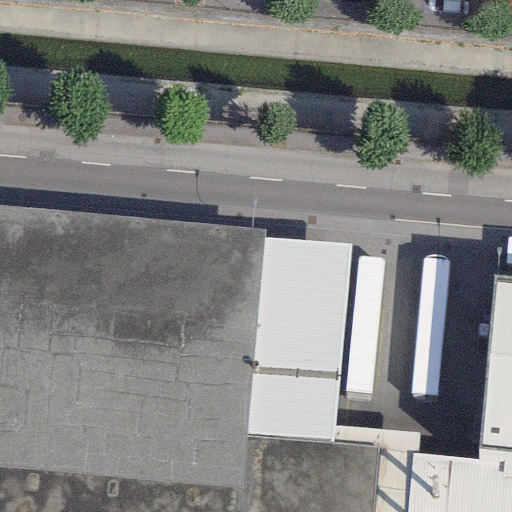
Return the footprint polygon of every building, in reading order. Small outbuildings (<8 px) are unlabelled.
[(264,233),(0,210),(0,477),(241,499),(245,438),(264,238),(264,233)] [(349,244),(264,238),(245,438),(331,444),(334,426),(349,244)] [(479,452),(511,454),(511,279),(494,278),(479,452)] [(415,434),(334,426),(331,444),(375,450),(371,511),(406,511),(412,453),(415,434)] [(245,438),(241,499),(0,477),(0,511),(371,511),(375,450),(331,444),(245,438)] [(511,511),(511,454),(479,452),(476,460),(412,453),(406,511),(511,511)]
